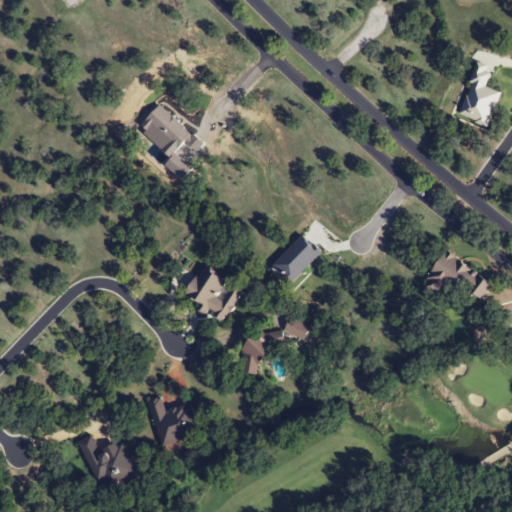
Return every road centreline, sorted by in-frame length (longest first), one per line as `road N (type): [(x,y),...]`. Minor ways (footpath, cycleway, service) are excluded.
road 1 (tertiary): [(213,0),(511,269)]
road 2 (tertiary): [(511,236),(250,0)]
road 3 (residential): [(0,365),(70,295),(92,284),(127,293),(178,347)]
